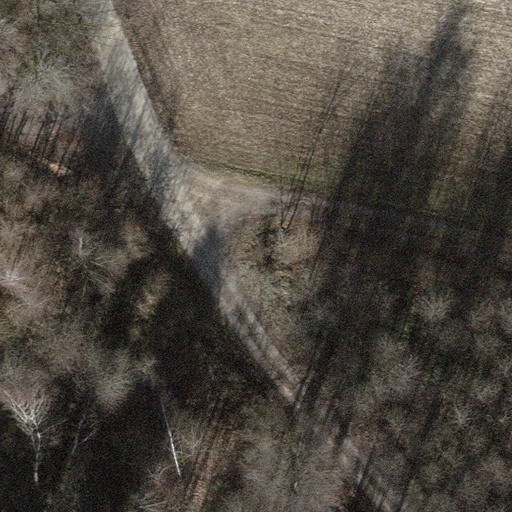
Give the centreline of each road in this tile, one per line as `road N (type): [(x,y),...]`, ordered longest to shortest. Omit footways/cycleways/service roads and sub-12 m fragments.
road 1 (track): [(159,187),(325,430),(404,511)]
road 2 (track): [(511,256),(159,187)]
road 3 (track): [(86,0),(159,187)]
road 4 (track): [(159,187),(0,116)]
